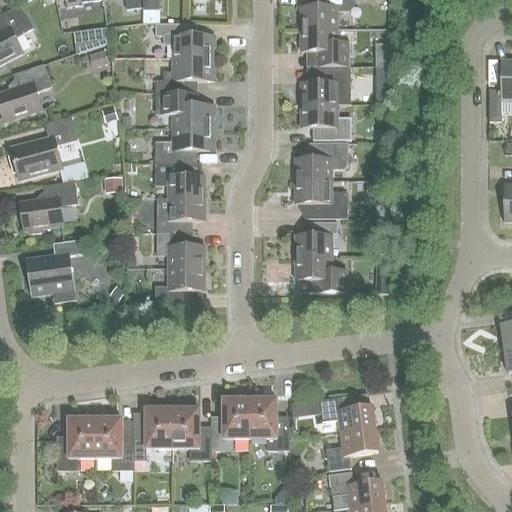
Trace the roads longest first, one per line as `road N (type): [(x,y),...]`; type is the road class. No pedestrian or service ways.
road 1 (residential): [(247,361),(241,208),(264,147),(264,0)]
road 2 (residential): [(471,258),(468,60),(481,28),(511,17)]
road 3 (residential): [(30,387),(247,361)]
road 4 (residential): [(247,361),(434,340)]
road 5 (residential): [(434,340),(467,396),(479,470),(511,504)]
road 6 (residential): [(30,387),(15,422),(18,511)]
